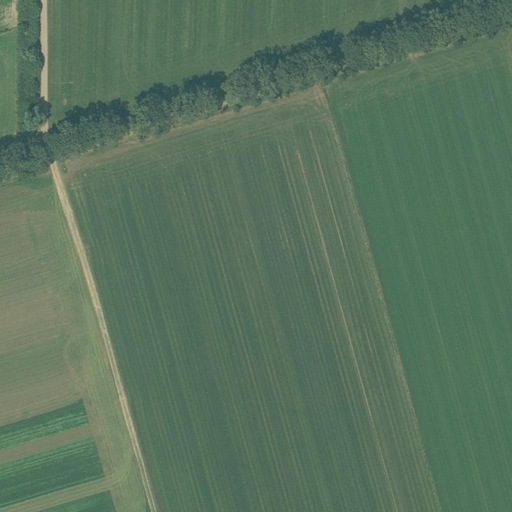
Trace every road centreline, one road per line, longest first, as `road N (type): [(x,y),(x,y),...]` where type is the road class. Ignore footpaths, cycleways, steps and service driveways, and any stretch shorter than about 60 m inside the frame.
road 1 (track): [(49,155),(157,511)]
road 2 (track): [(43,0),(49,155)]
